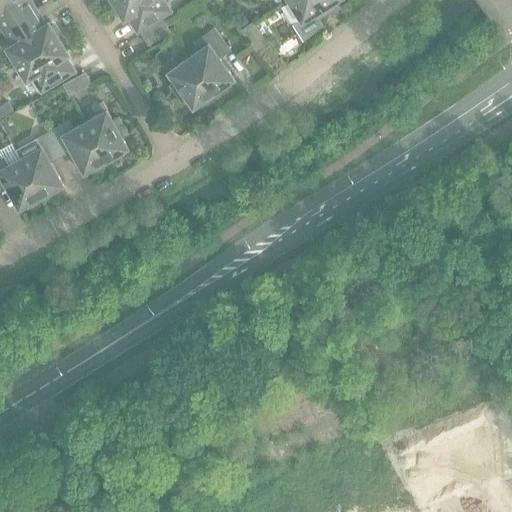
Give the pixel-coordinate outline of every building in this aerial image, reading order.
[(36,9),(30,0),(0,0),(0,24),(3,29),(36,9)] [(170,10),(163,0),(117,0),(111,4),(118,15),(121,13),(124,18),(128,16),(137,31),(170,10)] [(289,0),(301,18),(293,23),(304,40),(324,24),(320,17),(337,6),(334,1),(334,0),(289,0)] [(17,63),(62,35),(55,24),(51,26),(48,21),(45,23),(36,9),(3,29),(12,44),(7,47),(17,63)] [(250,23),(245,15),(237,20),(243,28),(250,23)] [(148,43),(169,30),(163,20),(142,33),(148,43)] [(266,42),(252,22),(242,29),(256,49),(266,42)] [(234,77),(219,56),(229,49),(214,28),(195,41),(200,48),(189,57),(216,95),(229,85),(227,82),(234,77)] [(74,70),(65,55),(68,53),(65,48),(69,46),(62,35),(17,63),(27,79),(32,75),(41,91),(74,70)] [(216,95),(189,57),(177,65),(172,58),(163,64),(175,81),(170,85),(181,100),(186,96),(193,106),(200,101),(202,105),(216,95)] [(69,94),(90,83),(85,72),(64,84),(69,94)] [(166,99),(165,93),(160,90),(154,91),(151,95),(152,101),(157,104),(162,103),(166,99)] [(8,100),(0,105),(0,117),(14,109),(8,100)] [(127,133),(118,117),(112,120),(102,101),(93,107),(97,114),(85,121),(108,162),(122,154),(120,151),(127,147),(121,136),(127,133)] [(108,162),(85,121),(72,128),(68,120),(48,132),(61,154),(72,148),(84,171),(91,167),(93,170),(108,162)] [(62,183),(50,160),(61,154),(48,132),(28,143),(32,151),(20,157),(43,198),(57,190),(55,187),(62,183)] [(43,198),(20,157),(7,164),(3,157),(0,158),(0,188),(7,185),(19,207),(26,203),(28,207),(43,198)]
